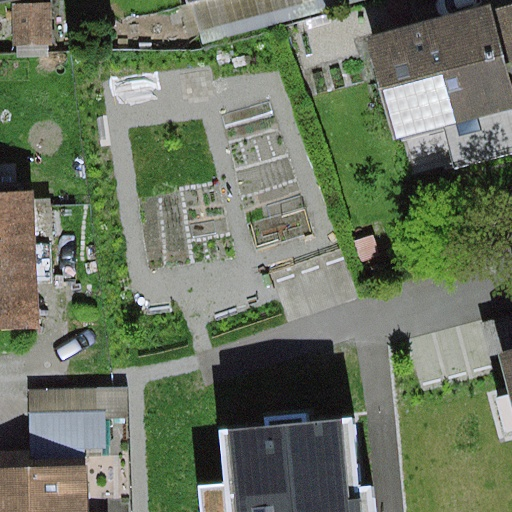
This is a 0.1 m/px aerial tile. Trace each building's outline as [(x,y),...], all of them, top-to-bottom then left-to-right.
[(511,21),(399,50),(421,136),(511,113),(511,21)] [(49,201),(0,200),(0,332),(50,332),(49,201)] [(497,362),(511,358),(511,323),(360,365),(372,410),(501,375),(497,362)] [(511,358),(497,362),(501,375),(503,385),(486,389),(501,443),(511,439),(511,358)] [(220,485),(200,486),(200,511),(369,511),(366,427),(218,432),(220,485)] [(90,511),(89,475),(0,478),(0,511),(90,511)]
